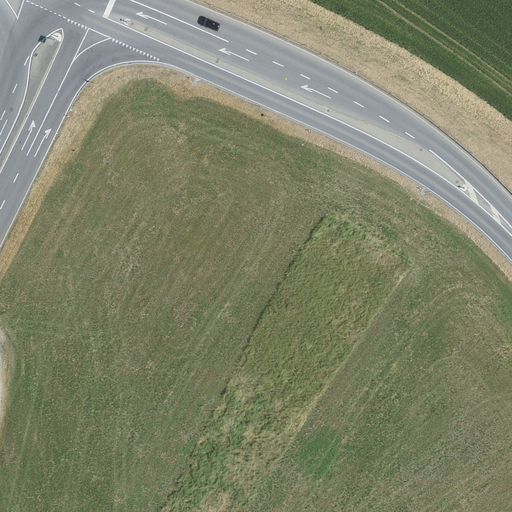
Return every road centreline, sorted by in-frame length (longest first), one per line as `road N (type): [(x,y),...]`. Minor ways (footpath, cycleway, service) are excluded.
road 1 (secondary): [(511,232),(456,181),(369,124),(86,0)]
road 2 (tertiary): [(0,167),(82,0)]
